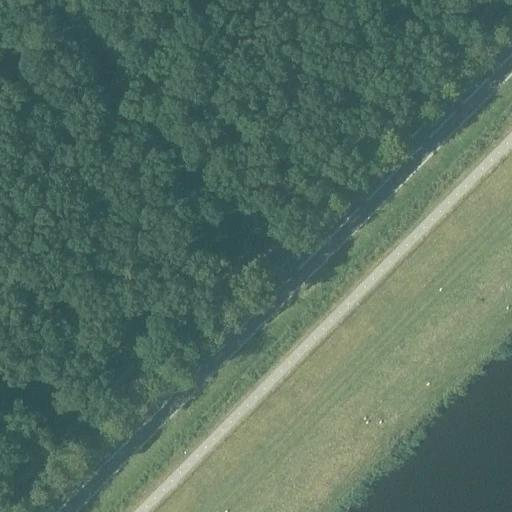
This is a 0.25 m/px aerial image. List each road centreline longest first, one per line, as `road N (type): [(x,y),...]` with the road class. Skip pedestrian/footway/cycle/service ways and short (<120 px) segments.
road 1 (secondary): [(55,511),(511,52)]
road 2 (track): [(227,511),(511,222)]
road 3 (track): [(3,0),(43,29),(288,278)]
